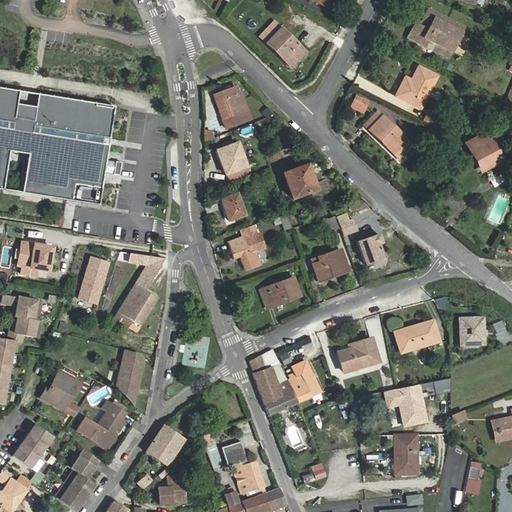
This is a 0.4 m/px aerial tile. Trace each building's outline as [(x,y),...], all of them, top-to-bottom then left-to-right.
[(448,59),(465,27),(429,8),(420,26),(415,23),(407,38),(448,59)] [(253,30),(260,37),(274,21),(268,15),(253,30)] [(291,67),(306,52),(274,21),(260,37),(291,67)] [(420,108),(437,76),(419,67),(410,86),(403,82),(396,96),(420,108)] [(253,119),(242,92),(241,92),(238,85),(213,95),(226,129),(253,119)] [(97,205),(113,107),(36,95),(34,109),(15,106),(18,92),(0,89),(0,189),(2,190),(8,152),(26,155),(20,193),(97,205)] [(362,112),(367,102),(356,96),(351,107),(362,112)] [(428,112),(424,120),(439,128),(443,120),(428,112)] [(369,129),(394,154),(408,141),(383,116),(369,129)] [(204,130),(205,140),(213,139),(212,129),(204,130)] [(485,169),(500,160),(485,133),(470,142),(485,169)] [(216,151),(225,174),(246,166),(237,143),(216,151)] [(316,190),(307,165),(282,174),(291,199),(316,190)] [(494,187),(505,181),(502,174),(491,180),(494,187)] [(237,193),(221,199),(229,221),(245,215),(237,193)] [(356,223),(352,212),(340,216),(345,227),(356,223)] [(286,213),(278,216),(284,231),(291,228),(286,213)] [(329,233),(339,229),(334,217),(324,220),(329,233)] [(261,264),(256,250),(265,247),(259,233),(256,234),(253,225),(240,229),(243,236),(227,242),(234,260),(239,258),(244,271),(261,264)] [(379,245),(383,243),(379,232),(355,241),(365,266),(385,259),(379,245)] [(41,270),(45,246),(21,242),(17,266),(22,266),(21,274),(36,276),(37,269),(41,270)] [(319,281),(348,271),(341,250),(318,258),(320,262),(313,265),(319,281)] [(78,299),(96,304),(109,263),(90,257),(78,299)] [(139,325),(156,298),(144,290),(158,267),(148,265),(118,312),(132,321),(139,325)] [(260,290),(267,309),(301,296),(293,277),(260,290)] [(0,403),(2,404),(12,341),(20,342),(21,335),(32,337),(33,330),(38,331),(39,320),(36,319),(31,319),(32,311),(37,312),(39,300),(0,294),(0,296),(0,302),(15,305),(13,316),(15,317),(14,325),(9,324),(7,339),(0,338),(0,403)] [(440,309),(442,308),(445,300),(444,298),(435,300),(440,309)] [(128,328),(132,321),(118,312),(114,319),(128,328)] [(458,318),(460,346),(484,345),(483,317),(458,318)] [(502,320),(492,325),(501,346),(511,341),(511,332),(508,334),(502,320)] [(404,351),(438,341),(432,321),(415,326),(417,330),(399,335),(404,351)] [(343,372),(378,362),(371,338),(352,344),(353,348),(338,352),(343,372)] [(139,354),(125,350),(117,379),(122,381),(120,391),(131,403),(135,386),(138,386),(145,359),(139,354)] [(268,415),(297,403),(287,381),(284,382),(272,350),(248,361),(253,372),(252,373),(263,403),(268,415)] [(280,355),(283,365),(292,362),(288,352),(280,355)] [(293,367),(295,373),(297,377),(301,375),(303,379),(312,375),(306,361),(293,367)] [(80,384),(58,372),(51,385),(48,391),(45,389),(41,398),(74,416),(79,408),(68,402),(74,390),(76,392),(80,384)] [(417,384),(380,391),(384,409),(396,406),(400,428),(425,423),(417,384)] [(105,451),(128,416),(111,404),(97,426),(84,419),(76,432),(105,451)] [(457,422),(466,418),(463,411),(451,415),(452,426),(458,424),(457,422)] [(501,440),(511,437),(511,416),(497,420),(501,440)] [(35,425),(12,457),(29,469),(51,437),(35,425)] [(171,459),(183,440),(162,426),(146,451),(165,465),(171,459)] [(214,443),(212,437),(207,435),(201,437),(205,447),(214,443)] [(399,474),(417,474),(416,435),(394,436),(395,452),(399,452),(399,474)] [(262,487),(264,487),(255,461),(239,466),(239,463),(246,461),(240,442),(221,448),(227,467),(234,465),(234,467),(229,469),(230,474),(234,473),(240,494),(243,493),(245,500),(249,498),(264,493),(262,487)] [(72,471),(53,499),(70,511),(71,511),(74,511),(93,485),(85,480),(98,461),(82,451),(70,469),(72,471)] [(464,492),(477,495),(484,464),(470,461),(464,492)] [(161,478),(169,471),(166,468),(158,475),(161,478)] [(323,469),(315,472),(317,479),(325,476),(323,469)] [(307,483),(317,479),(315,472),(305,476),(307,483)] [(36,474),(31,481),(37,486),(42,479),(36,474)] [(159,504),(186,502),(184,475),(167,476),(168,487),(157,488),(159,504)] [(24,488),(29,481),(22,476),(17,483),(24,488)] [(142,489),(151,481),(147,476),(138,484),(142,489)] [(0,508),(5,511),(11,511),(27,490),(24,488),(17,483),(10,478),(4,486),(0,482),(0,508)] [(263,511),(286,505),(279,487),(264,493),(249,498),(245,500),(215,511),(214,511),(263,511)] [(226,506),(238,501),(234,492),(223,496),(226,506)] [(407,496),(408,505),(421,503),(420,495),(407,496)] [(125,511),(127,510),(114,502),(112,502),(105,511),(125,511)]
